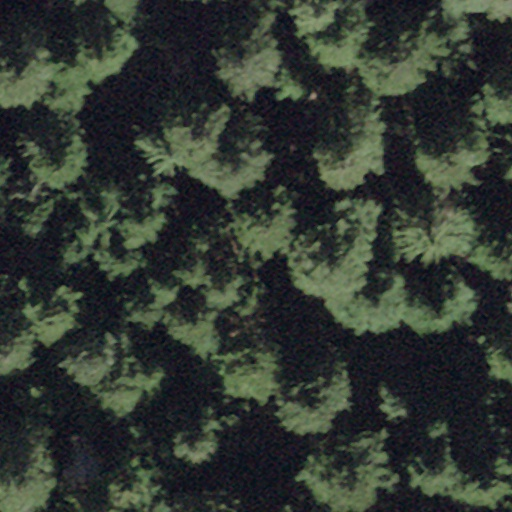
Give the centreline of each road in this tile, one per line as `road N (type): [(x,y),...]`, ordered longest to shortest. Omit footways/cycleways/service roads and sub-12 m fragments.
road 1 (motorway): [(252,511),(511,95)]
road 2 (motorway): [(205,0),(0,328)]
